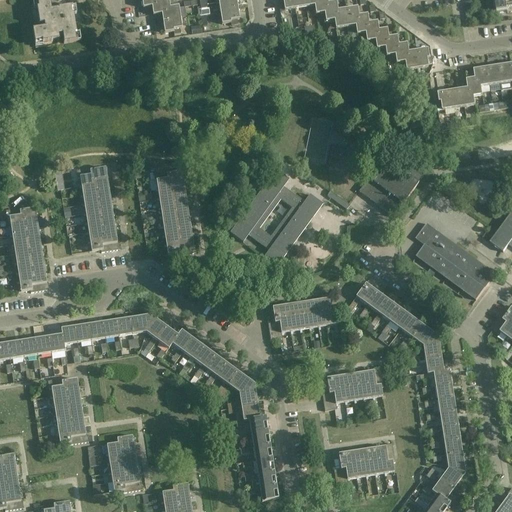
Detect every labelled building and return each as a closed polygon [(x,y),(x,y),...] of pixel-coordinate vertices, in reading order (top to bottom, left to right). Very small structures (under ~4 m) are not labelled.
[(77,42),(72,8),(51,11),(49,0),(42,0),(36,1),(39,25),(44,25),(45,29),(33,31),(35,45),(59,41),(58,36),(62,35),(63,44),(77,42)] [(141,0),(143,9),(152,8),(151,5),(160,4),(160,1),(164,0),(141,0)] [(170,11),(170,8),(168,0),(166,0),(164,0),(160,1),(160,4),(151,5),(152,8),(153,16),(162,15),(161,12),(170,11)] [(237,9),(235,0),(230,0),(227,0),(227,3),(218,4),(220,14),(229,13),(229,11),(237,9)] [(295,0),(279,0),(280,3),(283,2),(283,3),(284,5),(284,11),(299,9),(298,0),(295,0)] [(295,0),(298,0),(299,9),(309,7),(307,0),(295,0)] [(315,15),(324,14),(327,14),(325,4),(328,3),(327,0),(315,0),(316,6),(314,7),(315,15)] [(511,0),(494,0),(495,2),(494,2),(495,9),(496,9),(496,13),(507,11),(507,14),(511,13),(511,0)] [(336,2),(328,3),(325,4),(327,14),(324,14),(326,22),(334,21),(336,21),(335,12),(338,11),(336,2)] [(170,11),(161,12),(162,15),(163,25),(172,23),(172,21),(181,20),(180,18),(186,18),(185,9),(184,9),(179,9),(179,7),(170,8),(170,11)] [(345,28),(355,27),(357,26),(356,17),(358,17),(357,8),(346,10),(347,18),(344,19),(345,28)] [(229,13),(220,14),(222,25),(231,24),(231,27),(238,26),(237,21),(239,21),(237,9),(229,11),(229,13)] [(336,30),(345,28),(344,19),(347,18),(346,10),(338,11),(335,12),(336,21),(334,21),(336,30)] [(356,35),(365,34),(367,34),(366,24),(368,24),(367,16),(358,17),(356,17),(357,26),(355,27),(356,35)] [(172,23),(163,25),(165,34),(174,33),(174,36),(181,35),(180,29),(182,29),(181,20),(172,21),(172,23)] [(366,43),(374,42),(377,41),(375,32),(378,32),(377,23),(368,24),(366,24),(367,34),(365,34),(366,43)] [(376,50),(385,49),(387,48),(386,39),(388,39),(387,30),(378,32),(375,32),(377,41),(374,42),(376,50)] [(386,57),(395,56),(397,56),(395,47),(398,46),(397,37),(388,39),(386,39),(387,48),(385,49),(386,57)] [(396,65),(405,63),(407,63),(406,54),(408,54),(407,45),(398,46),(395,47),(397,56),(395,56),(396,65)] [(427,51),(418,52),(419,61),(416,61),(418,70),(428,69),(427,66),(433,66),(431,59),(429,59),(427,51)] [(406,72),(418,70),(416,61),(419,61),(418,52),(408,54),(406,54),(407,63),(405,63),(406,72)] [(501,85),(511,83),(510,74),(511,73),(511,71),(511,65),(501,67),(502,75),(499,75),(501,85)] [(490,86),(501,85),(499,75),(502,75),(501,67),(490,68),(491,77),(488,77),(490,86)] [(491,77),(490,68),(474,71),(475,79),(477,79),(479,88),(481,88),(490,86),(488,77),(491,77)] [(477,79),(475,79),(466,81),(468,89),(470,89),(471,98),(474,98),(482,96),(481,88),(479,88),(477,79)] [(468,89),(460,91),(461,99),(463,99),(465,108),(475,106),(474,98),(471,98),(470,89),(468,89)] [(454,110),(465,108),(463,99),(461,99),(460,91),(449,92),(450,101),(453,101),(454,110)] [(436,103),(437,110),(442,110),(443,112),(454,110),(453,101),(450,101),(449,92),(438,94),(440,103),(436,103)] [(511,102),(503,104),(504,110),(511,109),(511,102)] [(503,104),(493,105),(494,112),(504,110),(503,104)] [(493,105),(484,107),(485,114),(494,112),(493,105)] [(404,205),(419,184),(423,178),(405,165),(401,171),(386,161),(386,160),(383,158),(368,179),(369,180),(360,193),(359,192),(359,193),(394,218),(394,217),(402,205),(404,205)] [(81,179),(80,179),(81,188),(93,186),(92,182),(108,179),(106,169),(91,172),(92,177),(88,177),(85,178),(81,179)] [(304,204),(284,189),(289,181),(276,171),(230,234),(243,244),(249,236),(270,251),(264,259),(277,269),(323,205),(310,195),(304,204)] [(157,182),(156,182),(157,191),(169,190),(168,185),(183,182),(182,173),(168,175),(169,180),(164,181),(160,181),(157,182)] [(109,189),(108,179),(92,182),(93,186),(81,188),(83,197),(94,196),(94,191),(109,189)] [(185,192),(183,182),(168,185),(169,190),(157,191),(159,201),(170,199),(169,194),(185,192)] [(83,197),(84,207),(96,205),(95,200),(110,198),(109,189),(94,191),(94,196),(83,197)] [(159,201),(160,210),(171,208),(171,203),(186,201),(185,192),(169,194),(170,199),(159,201)] [(347,211),(350,207),(331,192),(328,197),(347,211)] [(112,207),(110,198),(95,200),(96,205),(84,207),(86,216),(97,214),(96,210),(112,207)] [(187,210),(186,201),(171,203),(171,208),(160,210),(162,220),(173,218),(172,213),(187,210)] [(86,216),(87,225),(99,223),(98,219),(113,216),(112,207),(96,210),(97,214),(86,216)] [(10,218),(9,218),(11,228),(22,226),(21,222),(37,220),(35,209),(20,212),(21,217),(17,217),(14,218),(10,218)] [(162,220),(163,229),(174,227),(174,222),(189,220),(187,210),(172,213),(173,218),(162,220)] [(511,213),(490,244),(504,254),(510,246),(511,247),(511,213)] [(115,226),(113,216),(98,219),(99,223),(87,225),(89,235),(100,233),(99,228),(115,226)] [(38,229),(37,220),(21,222),(22,226),(11,228),(12,237),(23,235),(23,231),(38,229)] [(190,229),(189,220),(174,222),(174,227),(163,229),(164,238),(176,236),(175,231),(190,229)] [(485,289),(496,275),(427,225),(416,240),(425,247),(417,258),(432,269),(428,274),(433,277),(436,272),(477,302),(486,290),(485,289)] [(89,235),(90,244),(102,242),(101,238),(116,235),(115,226),(99,228),(100,233),(89,235)] [(12,237),(13,246),(25,245),(24,241),(40,238),(38,229),(23,231),(23,235),(12,237)] [(164,238),(166,247),(177,245),(177,241),(192,238),(190,229),(175,231),(176,236),(164,238)] [(102,242),(90,244),(92,254),(101,252),(100,247),(105,246),(108,246),(112,245),(115,245),(118,244),(117,244),(116,235),(101,238),(102,242)] [(41,248),(40,238),(24,241),(25,245),(13,246),(15,256),(26,254),(26,250),(41,248)] [(177,245),(166,247),(167,257),(177,256),(176,251),(181,250),(184,250),(188,249),(191,248),(193,248),(192,238),(177,241),(177,245)] [(15,256),(16,265),(27,263),(27,259),(42,257),(41,248),(26,250),(26,254),(15,256)] [(44,266),(42,257),(27,259),(27,263),(16,265),(18,274),(29,273),(28,269),(44,266)] [(18,274),(19,284),(30,282),(30,278),(45,275),(44,266),(28,269),(29,273),(18,274)] [(47,284),(45,275),(30,278),(30,282),(19,284),(20,294),(30,292),(32,292),(31,287),(45,285),(47,284)] [(356,299),(367,307),(377,293),(366,285),(356,299)] [(367,307),(378,315),(388,301),(377,293),(367,307)] [(328,301),(319,302),(322,317),(326,316),(328,328),(338,326),(336,315),(330,316),(330,312),(329,309),(329,305),(328,301)] [(378,315),(390,323),(399,309),(388,301),(378,315)] [(319,329),(328,328),(326,316),(322,317),(319,302),(310,303),(312,318),(317,318),(319,329)] [(353,302),(348,309),(352,312),(357,306),(353,302)] [(310,303),(300,305),(303,320),(308,319),(309,331),(319,329),(317,318),(312,318),(310,303)] [(300,332),(309,331),(308,319),(303,320),(300,305),(291,306),(294,321),(298,321),(300,332)] [(291,306),(282,308),(284,323),(289,322),(291,333),(300,332),(298,321),(294,321),(291,306)] [(284,323),(282,308),(272,309),(274,324),(279,323),(280,329),(281,335),(282,335),(291,333),(289,322),(284,323)] [(390,323),(400,331),(410,317),(399,309),(390,323)] [(501,333),(508,339),(511,333),(511,327),(511,325),(511,309),(503,321),(507,324),(505,327),(503,330),(501,333)] [(364,311),(359,318),(364,321),(369,314),(364,311)] [(133,336),(146,334),(148,328),(151,328),(156,321),(150,317),(130,320),(133,336)] [(421,325),(410,317),(400,331),(412,339),(421,325)] [(375,319),(370,325),(375,329),(380,322),(375,319)] [(130,320),(117,322),(119,339),(133,336),(130,320)] [(167,329),(156,321),(151,328),(148,328),(146,334),(157,342),(167,329)] [(117,322),(103,324),(105,341),(119,339),(117,322)] [(103,324),(89,326),(92,343),(105,341),(103,324)] [(412,339),(423,347),(430,342),(432,344),(439,343),(438,338),(421,325),(412,339)] [(78,345),(92,343),(89,326),(75,328),(78,345)] [(386,327),(381,334),(386,337),(391,330),(386,327)] [(78,345),(75,328),(61,331),(62,336),(64,347),(78,345)] [(167,329),(157,342),(168,351),(172,346),(178,337),(167,329)] [(172,346),(183,354),(193,341),(181,332),(178,337),(172,346)] [(49,338),(51,355),(65,353),(64,347),(62,336),(49,338)] [(49,338),(35,341),(38,357),(51,355),(49,338)] [(404,350),(409,343),(405,340),(400,347),(404,350)] [(24,359),(38,357),(35,341),(21,343),(24,359)] [(193,341),(183,354),(194,362),(204,349),(193,341)] [(441,358),(439,343),(432,344),(430,342),(423,347),(425,361),(441,358)] [(10,361),(24,359),(21,343),(8,345),(10,361)] [(150,343),(145,350),(149,353),(154,346),(150,343)] [(409,343),(404,350),(408,353),(413,346),(409,343)] [(0,362),(10,361),(8,345),(0,345),(0,362)] [(497,354),(503,357),(507,351),(502,347),(497,354)] [(215,357),(204,349),(194,362),(206,370),(215,357)] [(161,351),(156,358),(160,361),(165,354),(161,351)] [(176,355),(171,362),(175,365),(180,358),(176,355)] [(215,357),(206,370),(217,379),(227,365),(215,357)] [(444,372),(441,358),(425,361),(428,375),(433,375),(433,374),(444,372)] [(187,364),(183,371),(187,374),(192,367),(187,364)] [(237,373),(227,365),(217,379),(228,387),(237,373)] [(449,371),(444,372),(433,374),(433,375),(435,388),(452,385),(449,371)] [(198,372),(193,378),(198,382),(203,375),(198,372)] [(245,391),(247,394),(255,393),(254,386),(237,373),(228,387),(239,395),(245,391)] [(373,373),(364,375),(366,390),(371,389),(373,400),(383,399),(382,392),(381,388),(375,388),(375,385),(374,381),(374,378),(373,374),(373,373)] [(364,375),(355,376),(357,391),(362,390),(363,402),(373,400),(371,389),(366,390),(364,375)] [(345,377),(348,393),(352,392),(354,403),(363,402),(362,390),(357,391),(355,376),(345,377)] [(336,379),(338,394),(343,394),(344,405),(354,403),(352,392),(348,393),(345,377),(336,379)] [(335,400),(336,405),(336,406),(344,405),(343,394),(338,394),(336,379),(327,380),(329,395),(334,394),(335,400)] [(210,380),(205,386),(209,389),(214,383),(210,380)] [(53,389),(51,390),(52,392),(53,399),(65,397),(64,393),(79,391),(78,381),(63,383),(64,388),(60,388),(56,389),(53,389)] [(435,388),(437,401),(454,399),(452,385),(435,388)] [(221,388),(217,392),(216,394),(220,397),(225,391),(221,388)] [(79,391),(64,393),(65,397),(53,399),(54,408),(66,406),(65,402),(80,400),(79,391)] [(229,394),(225,391),(220,397),(224,400),(229,394)] [(239,395),(241,409),(258,406),(255,393),(247,394),(245,391),(239,395)] [(437,401),(439,415),(456,413),(454,399),(437,401)] [(82,409),(80,400),(65,402),(66,406),(54,408),(56,417),(67,415),(67,411),(82,409)] [(244,423),(249,422),(260,420),(258,406),(241,409),(244,422),(244,423)] [(56,417),(57,427),(69,425),(68,421),(83,419),(82,409),(67,411),(67,415),(56,417)] [(439,415),(441,429),(458,426),(456,413),(439,415)] [(85,428),(83,419),(68,421),(69,425),(57,427),(58,436),(70,434),(70,430),(85,428)] [(266,419),(260,420),(249,422),(251,435),(268,433),(266,419)] [(441,429),(443,443),(460,440),(458,426),(441,429)] [(70,434),(58,436),(60,445),(69,444),(69,440),(72,439),(76,438),(79,438),(83,437),(86,437),(85,428),(70,430),(70,434)] [(251,435),(254,449),(270,446),(268,433),(251,435)] [(107,446),(108,456),(120,454),(119,450),(134,447),(133,438),(117,440),(118,445),(107,446)] [(443,443),(446,457),(462,454),(460,440),(443,443)] [(254,449),(256,463),(272,460),(270,446),(254,449)] [(136,457),(134,447),(119,450),(120,454),(108,456),(110,465),(121,463),(120,459),(136,457)] [(385,448),(376,450),(378,465),(383,464),(385,475),(394,474),(392,463),(387,464),(387,460),(386,457),(386,453),(385,450),(385,448)] [(376,477),(385,475),(383,464),(378,465),(376,450),(366,451),(369,466),(374,466),(376,477)] [(366,451),(357,453),(359,468),(364,467),(366,478),(376,477),(374,466),(369,466),(366,451)] [(356,480),(366,478),(364,467),(359,468),(357,453),(347,454),(350,469),(355,469),(356,480)] [(347,476),(348,481),(356,480),(355,469),(350,469),(347,454),(338,456),(341,471),(346,470),(347,476)] [(446,457),(448,470),(454,471),(454,474),(462,480),(466,475),(462,454),(446,457)] [(0,473),(1,473),(0,468),(16,466),(14,456),(0,458),(0,473)] [(110,465),(111,474),(122,473),(122,468),(137,466),(136,457),(120,459),(121,463),(110,465)] [(256,463),(258,477),(274,474),(272,460),(256,463)] [(17,475),(16,466),(0,468),(1,473),(0,473),(0,482),(3,482),(2,477),(17,475)] [(138,475),(137,466),(122,468),(122,473),(111,474),(113,484),(124,482),(123,478),(138,475)] [(429,473),(436,478),(438,474),(432,469),(429,473)] [(454,491),(462,480),(454,474),(454,471),(448,470),(440,481),(454,491)] [(429,473),(426,477),(433,482),(436,478),(429,473)] [(258,477),(260,490),(276,488),(274,474),(258,477)] [(0,482),(0,492),(4,491),(3,487),(18,484),(17,475),(2,477),(3,482),(0,482)] [(124,482),(113,484),(114,493),(121,492),(124,492),(123,487),(127,487),(130,486),(134,486),(137,485),(140,485),(138,475),(123,478),(124,482)] [(446,502),(454,491),(440,481),(431,493),(432,493),(436,496),(445,503),(446,502)] [(20,494),(18,484),(3,487),(4,491),(0,492),(0,501),(5,501),(5,496),(20,494)] [(162,494),(163,504),(175,502),(174,498),(189,495),(188,486),(172,488),(173,493),(162,494)] [(279,501),(276,488),(260,490),(262,504),(279,501)] [(429,497),(432,493),(431,493),(425,488),(422,492),(429,497)] [(5,501),(0,501),(0,511),(5,511),(4,506),(8,505),(11,505),(15,504),(18,504),(21,503),(20,494),(5,496),(5,501)] [(191,505),(189,495),(174,498),(175,502),(163,504),(164,511),(172,511),(176,511),(176,507),(191,505)] [(436,496),(428,507),(435,511),(445,511),(450,505),(446,502),(445,503),(436,496)] [(417,499),(415,503),(421,508),(424,504),(417,499)]
